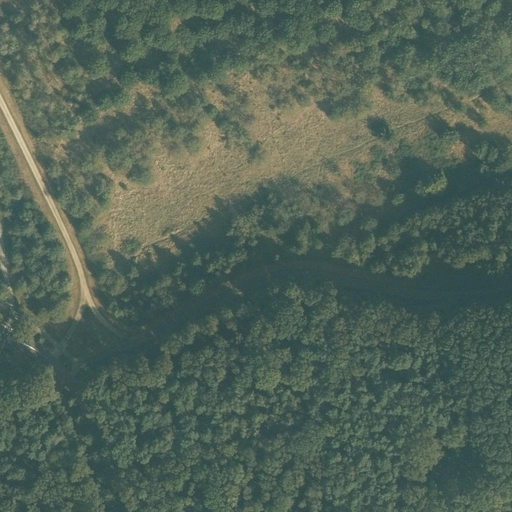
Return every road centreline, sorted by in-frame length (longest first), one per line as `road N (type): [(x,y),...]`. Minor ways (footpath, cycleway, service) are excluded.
road 1 (track): [(58,354),(84,287),(0,100)]
road 2 (residential): [(120,511),(82,397),(65,371),(0,334)]
